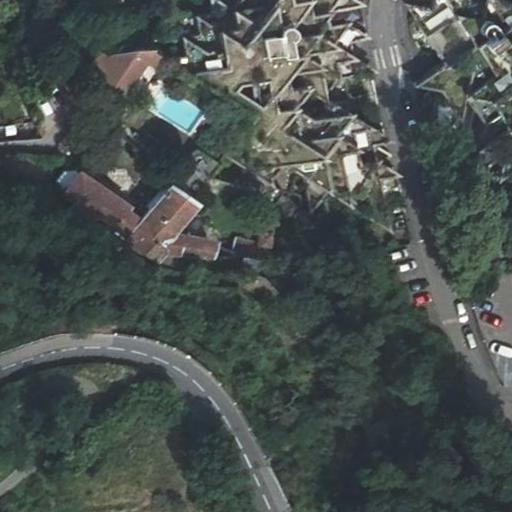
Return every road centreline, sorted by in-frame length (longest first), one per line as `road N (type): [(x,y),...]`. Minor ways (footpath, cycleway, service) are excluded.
road 1 (unclassified): [(385,0),(383,29),(426,266),(457,348),(511,433)]
road 2 (tertiary): [(0,370),(92,346),(153,356),(204,391),(270,511)]
road 3 (residential): [(0,154),(56,149),(91,99),(88,74),(98,50),(124,36)]
